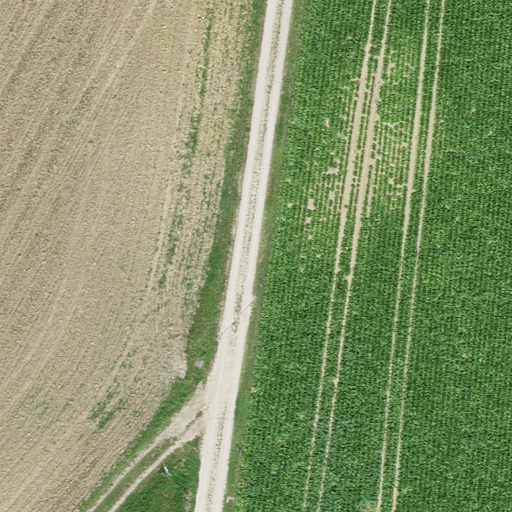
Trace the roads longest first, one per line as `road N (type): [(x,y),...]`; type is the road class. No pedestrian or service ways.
road 1 (track): [(292,0),(218,511)]
road 2 (track): [(103,511),(241,352)]
